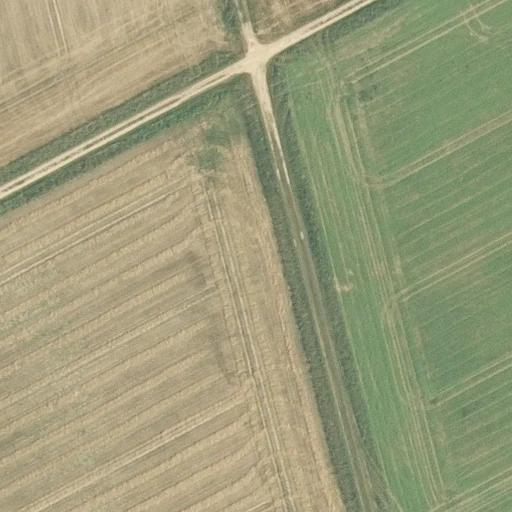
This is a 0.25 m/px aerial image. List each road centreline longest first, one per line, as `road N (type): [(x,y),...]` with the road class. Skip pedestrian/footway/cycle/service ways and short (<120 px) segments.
road 1 (track): [(369,511),(240,0)]
road 2 (track): [(368,0),(0,196)]
